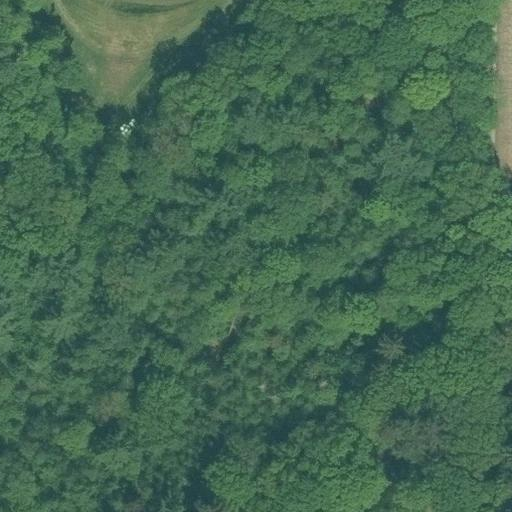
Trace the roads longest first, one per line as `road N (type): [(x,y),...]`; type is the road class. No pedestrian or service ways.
road 1 (track): [(489,511),(488,137)]
road 2 (track): [(488,137),(487,0)]
